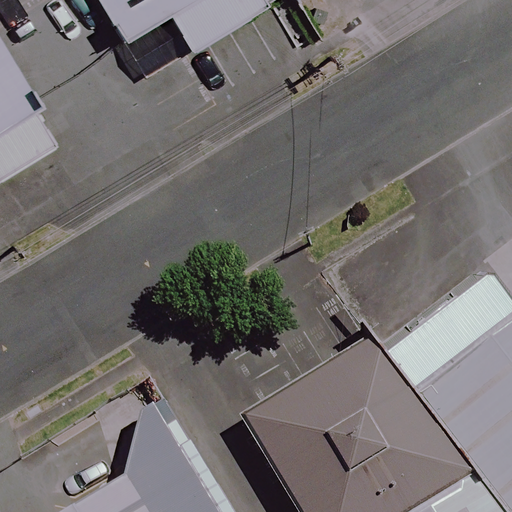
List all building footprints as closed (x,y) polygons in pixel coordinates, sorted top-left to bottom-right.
[(151,56),(245,0),(0,0),(0,161),(38,138),(0,74),(0,0),(62,0),(87,40),(128,16),(151,56)] [(511,511),(511,245),(369,350),(488,511),(511,511)] [(218,437),(263,511),(424,511),(463,489),(361,353),(218,437)] [(192,511),(127,408),(97,483),(48,511),(192,511)] [(479,511),(463,489),(424,511),(479,511)]
